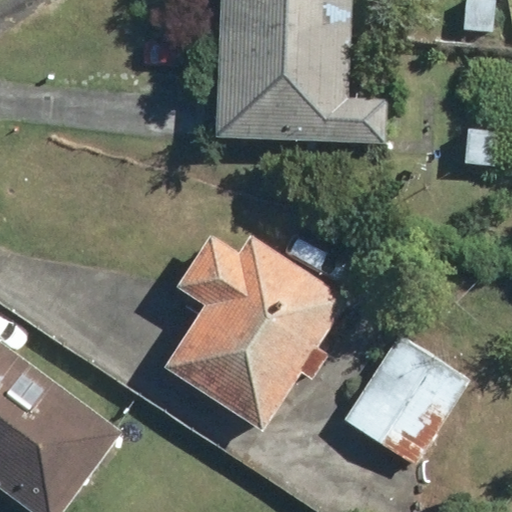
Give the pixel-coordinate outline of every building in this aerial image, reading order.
[(372,154),(375,108),(337,106),(341,0),(209,0),(204,149),(372,154)] [(498,124),(461,122),(458,175),(496,176),(498,124)] [(243,240),(230,259),(201,240),(164,297),(192,316),(151,376),(250,443),(342,306),(243,240)] [(474,380),(397,333),(337,433),(415,480),(474,380)] [(60,511),(113,439),(0,356),(0,506),(8,511),(60,511)]
